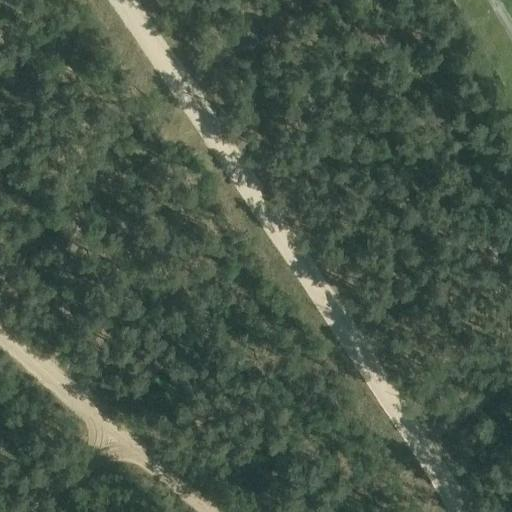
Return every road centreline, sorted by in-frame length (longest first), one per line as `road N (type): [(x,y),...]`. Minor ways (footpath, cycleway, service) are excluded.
road 1 (track): [(458,511),(119,0)]
road 2 (track): [(204,511),(0,335)]
